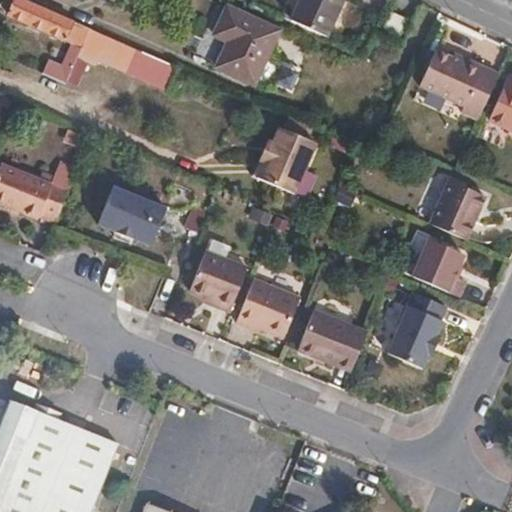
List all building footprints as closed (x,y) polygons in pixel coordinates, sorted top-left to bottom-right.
[(59,73),(55,79),(65,84),(77,59),(90,28),(25,0),(13,0),(7,14),(72,42),(59,73)] [(303,0),(293,21),(330,38),(347,0),(303,0)] [(224,46),(262,63),(278,28),(226,5),(212,33),(227,40),(224,46)] [(411,19),(394,12),(388,26),(404,34),(411,19)] [(94,67),(100,55),(107,35),(90,28),(77,59),(94,67)] [(100,55),(120,63),(128,45),(107,35),(100,55)] [(168,83),(176,66),(128,45),(120,63),(168,83)] [(254,81),(262,63),(224,46),(216,63),(254,81)] [(477,116),(497,72),(464,56),(462,61),(452,56),(433,48),(419,80),(462,100),(459,107),(477,116)] [(462,61),(464,56),(454,51),(452,56),(462,61)] [(272,84),(291,92),(301,70),(281,62),(272,84)] [(511,79),(507,77),(487,117),(511,129),(511,79)] [(264,162),(257,177),(294,193),(316,143),(279,127),(272,142),(268,140),(259,160),(264,162)] [(0,202),(37,218),(51,185),(0,163),(0,202)] [(430,224),(465,239),(484,196),(449,180),(430,224)] [(112,229),(129,235),(147,243),(162,206),(109,184),(94,221),(112,229)] [(348,208),(355,192),(338,185),(331,201),(348,208)] [(127,242),(129,235),(112,229),(110,234),(127,242)] [(451,273),(460,253),(425,237),(408,273),(456,293),(461,278),(451,273)] [(228,311),(244,267),(204,250),(188,289),(213,300),(211,304),(228,311)] [(284,338),(299,298),(253,279),(237,321),(250,327),(252,325),(284,338)] [(444,303),(412,289),(386,349),(421,363),(427,350),(430,351),(438,332),(435,331),(442,316),(439,316),(444,303)] [(339,359),(353,365),(367,332),(313,310),(298,348),(337,365),(339,359)] [(46,414),(34,409),(9,399),(0,420),(0,511),(90,511),(119,443),(58,418),(61,412),(48,407),(46,414)] [(36,403),(34,409),(46,414),(48,407),(36,403)] [(144,511),(173,511),(149,502),(144,511)]
